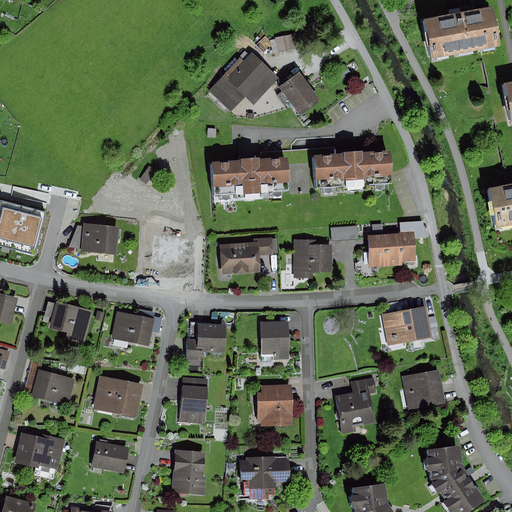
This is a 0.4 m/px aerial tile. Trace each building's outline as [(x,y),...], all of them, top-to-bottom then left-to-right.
[(490,9),(424,22),(430,55),(497,43),(490,9)] [(298,36),(277,39),(279,54),(300,51),(298,36)] [(248,95),(256,103),(278,81),(252,57),(230,80),(227,77),(212,92),(232,111),(248,95)] [(301,76),(283,90),(304,117),(322,102),(301,76)] [(511,83),(502,85),(508,123),(511,122),(511,83)] [(392,157),(315,160),(316,191),(393,189),(392,157)] [(287,162),(213,166),(214,197),(288,194),(287,162)] [(511,186),(487,191),(494,231),(511,227),(511,186)] [(48,212),(1,201),(0,206),(0,246),(37,256),(48,212)] [(82,254),(121,259),(124,228),(88,224),(87,230),(82,229),(75,247),(82,250),(82,254)] [(358,228),(334,230),(335,242),(359,240),(358,228)] [(371,236),(373,268),(405,266),(404,264),(415,263),(413,236),(404,236),(403,234),(371,236)] [(180,238),(154,237),(154,268),(177,269),(177,265),(192,265),(192,242),(180,241),(180,238)] [(255,245),(220,247),(222,277),(265,274),(264,259),(276,259),(275,239),(255,240),(255,245)] [(299,242),(298,278),(315,279),(315,275),(334,275),(334,247),(318,246),(318,243),(299,242)] [(18,290),(0,286),(0,323),(15,327),(21,299),(16,298),(18,290)] [(95,312),(58,303),(52,328),(88,337),(95,312)] [(424,309),(386,316),(392,345),(430,338),(424,309)] [(156,321),(120,314),(115,340),(151,347),(156,321)] [(288,322),(263,322),(264,359),(289,359),(288,322)] [(226,353),(226,324),(192,323),(191,359),(205,359),(205,353),(226,353)] [(77,381),(42,372),(36,395),(71,404),(77,381)] [(440,374),(408,378),(412,407),(444,403),(440,374)] [(142,387),(102,379),(96,409),(136,417),(142,387)] [(293,386),(263,386),(263,392),(258,392),(259,418),(266,418),(266,425),(293,425),(293,386)] [(182,420),(205,422),(207,388),(184,387),(182,420)] [(358,396),(339,399),(341,410),(339,413),(341,419),(343,420),(344,430),(363,427),(362,422),(371,421),(368,403),(359,404),(358,396)] [(26,434),(17,463),(40,470),(42,466),(57,470),(66,442),(48,437),(46,441),(26,434)] [(128,449),(100,444),(95,467),(123,473),(128,449)] [(448,511),(449,511),(464,511),(478,504),(457,473),(454,448),(425,451),(426,459),(420,460),(422,472),(427,471),(428,479),(432,485),(429,487),(434,495),(438,493),(442,500),(438,503),(443,511),(448,511)] [(204,454),(178,451),(174,490),(205,493),(207,477),(202,476),(204,454)] [(248,458),(248,464),(242,464),(242,482),(252,482),(252,500),(276,500),(276,481),(289,481),(289,461),(275,461),(275,458),(248,458)] [(387,511),(383,505),(380,484),(346,489),(347,496),(344,496),(346,510),(350,509),(350,511),(387,511)] [(35,511),(38,506),(10,498),(6,511),(35,511)]
